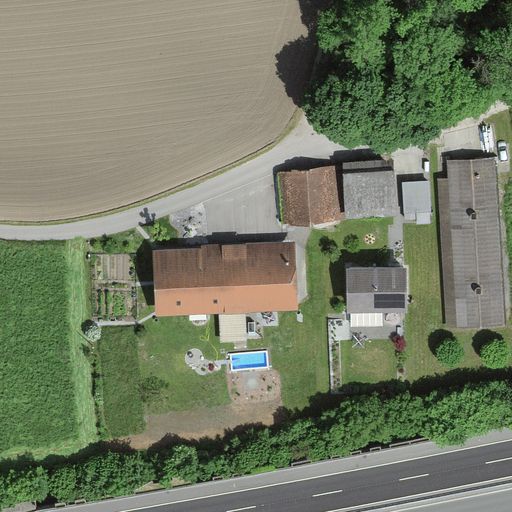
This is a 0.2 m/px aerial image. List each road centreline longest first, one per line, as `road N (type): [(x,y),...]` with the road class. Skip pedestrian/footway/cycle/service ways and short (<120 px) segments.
road 1 (track): [(344,0),(295,149),(416,130),(511,100)]
road 2 (unclassified): [(0,231),(123,220),(295,149)]
road 3 (motorway): [(511,457),(222,511)]
